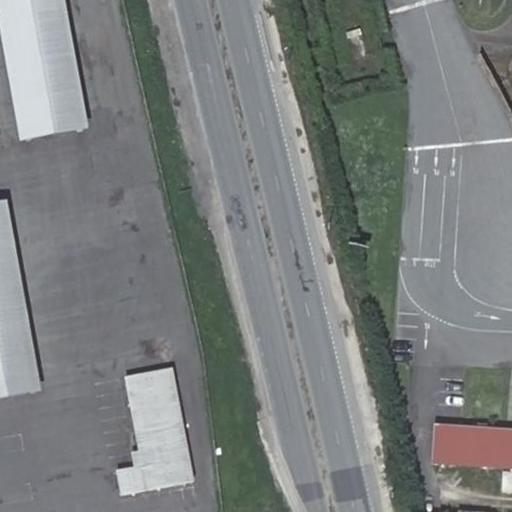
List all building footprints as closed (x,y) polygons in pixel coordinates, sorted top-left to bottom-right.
[(0,0),(0,20),(22,138),(78,129),(52,0),(0,0)] [(388,69),(368,0),(314,0),(338,83),(388,69)] [(0,386),(28,382),(0,220),(0,386)] [(187,465),(162,328),(146,331),(150,353),(118,359),(133,443),(108,447),(114,479),(187,465)] [(511,468),(511,435),(419,429),(417,461),(511,468)]
